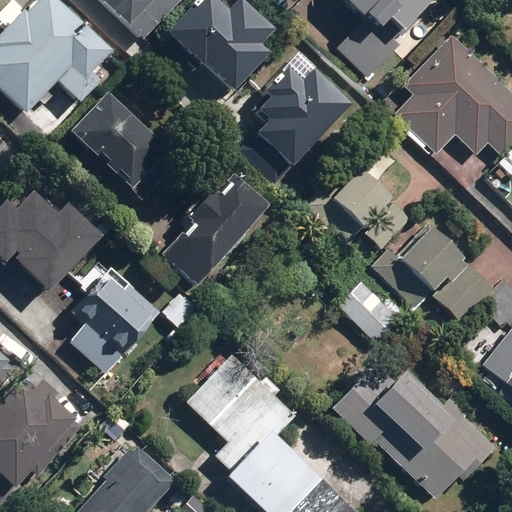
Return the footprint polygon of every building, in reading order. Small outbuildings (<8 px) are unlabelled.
[(99,55),(41,0),(29,0),(0,30),(0,107),(14,121),(46,87),(69,109),(90,87),(79,76),(99,55)] [(71,0),(130,52),(176,0),(71,0)] [(170,77),(211,112),(256,60),(247,52),(262,35),(225,3),(216,14),(199,0),(193,0),(157,43),(182,64),(170,77)] [(326,0),(328,7),(361,40),(372,29),(383,41),(418,7),(410,0),(326,0)] [(511,105),(440,40),(395,90),(405,99),(389,117),(432,157),(449,139),(470,159),(481,148),(496,162),(511,144),(511,105)] [(291,90),(274,74),(251,98),(258,105),(246,117),(256,127),(243,142),(277,174),(336,112),(301,80),(291,90)] [(85,162),(95,170),(92,173),(103,183),(106,180),(113,186),(109,190),(119,199),(158,154),(94,98),(57,140),(84,163),(85,162)] [(367,230),(378,218),(375,216),(373,214),(381,205),(346,173),(316,206),(350,238),(362,225),(367,230)] [(256,211),(218,179),(176,229),(180,232),(173,242),(169,238),(151,260),(189,292),(256,211)] [(44,219),(21,197),(4,214),(0,210),(0,266),(35,300),(89,244),(53,210),(44,219)] [(436,293),(457,269),(413,232),(390,259),(380,251),(362,272),(383,289),(393,277),(420,300),(430,288),(436,293)] [(487,294),(457,269),(436,293),(426,305),(457,331),(487,294)] [(79,325),(113,357),(150,318),(118,287),(117,289),(100,273),(59,315),(75,330),(79,325)] [(398,318),(358,278),(328,309),(367,348),(398,318)] [(511,325),(476,370),(511,398),(511,325)] [(104,368),(72,335),(54,352),(86,385),(104,368)] [(217,447),(204,461),(218,475),(211,482),(241,511),(334,511),(265,444),(287,421),(223,359),(176,407),(217,447)] [(459,418),(440,400),(431,409),(393,373),(355,413),(337,396),(320,414),(359,451),(364,445),(426,504),(448,482),(453,487),(485,453),(454,424),(459,418)] [(47,401),(25,381),(13,395),(7,389),(0,396),(0,493),(1,494),(60,426),(41,408),(47,401)] [(145,511),(170,484),(129,447),(72,511),(145,511)]
